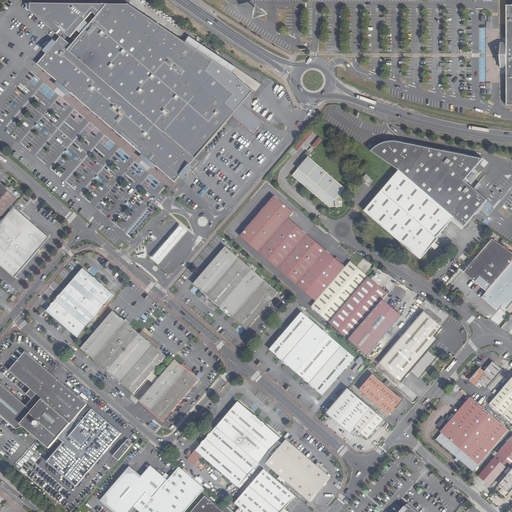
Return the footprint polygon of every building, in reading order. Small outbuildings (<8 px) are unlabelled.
[(199,162),(195,159),(232,115),(253,91),(213,61),(129,4),(32,4),(31,10),(61,36),(55,43),(55,42),(54,42),(53,42),(53,43),(53,44),(54,45),(49,51),(48,50),(47,50),(46,51),(46,52),(47,53),(37,64),(58,82),(57,82),(57,83),(58,84),(59,85),(60,84),(68,90),(67,91),(67,92),(68,93),(69,93),(70,93),(70,92),(143,155),(142,155),(142,156),(142,157),(143,157),(144,157),(145,157),(153,163),(152,164),(152,165),(153,166),(154,166),(155,166),(155,165),(175,182),(181,175),(182,176),(183,176),(183,175),(183,174),(183,173),(188,167),(189,167),(190,167),(191,166),(193,168),(199,162)] [(511,105),(511,5),(507,6),(507,43),(501,43),(501,55),(501,68),(507,68),(507,106),(511,105)] [(251,112),(253,91),(232,115),(254,134),(264,122),(251,112)] [(100,122),(96,126),(105,134),(109,130),(100,122)] [(309,129),(293,148),(297,151),(312,132),(309,129)] [(314,148),(322,139),(318,136),(311,146),(314,148)] [(417,185),(445,152),(398,142),(393,142),(388,142),(383,143),(379,145),(375,148),(371,151),(399,170),(417,185)] [(454,217),(464,226),(472,218),(473,217),(487,201),(473,188),(464,181),(483,159),(445,152),(417,185),(454,217)] [(345,188),(309,157),(293,175),(329,207),(335,207),(335,201),(337,198),(345,188)] [(417,185),(399,170),(364,211),(420,259),(437,238),(454,217),(417,185)] [(0,215),(1,217),(17,199),(1,185),(0,185),(0,215)] [(294,213),(274,196),(240,236),(259,252),(289,218),(294,213)] [(0,264),(15,278),(49,238),(14,207),(5,217),(0,223),(0,264)] [(345,267),(289,218),(259,252),(312,297),(307,303),(368,356),(402,316),(383,300),(388,294),(350,261),(345,267)] [(189,232),(179,224),(150,258),(161,267),(176,248),(189,232)] [(438,239),(437,238),(420,259),(421,259),(431,246),(435,249),(438,246),(435,242),(438,239)] [(511,252),(492,239),(464,272),(487,292),(482,298),(498,311),(503,306),(507,309),(511,303),(511,252)] [(239,258),(226,246),(194,284),(207,296),(220,307),(233,318),(247,330),(278,292),(266,281),(253,270),(239,258)] [(47,311),(78,338),(115,296),(83,268),(47,311)] [(94,360),(127,323),(113,311),(81,348),(94,360)] [(443,327),(424,311),(379,364),(381,365),(401,383),(411,371),(418,377),(435,357),(428,351),(438,340),(435,337),(443,327)] [(355,357),(302,312),(270,349),(323,395),(355,357)] [(127,323),(94,360),(108,372),(141,335),(127,323)] [(141,335),(108,372),(133,392),(165,357),(141,335)] [(25,426),(51,449),(60,439),(71,426),(75,430),(64,443),(48,461),(76,486),(121,434),(25,351),(9,370),(31,389),(26,394),(32,399),(26,406),(0,383),(0,414),(16,429),(25,426)] [(198,380),(175,360),(139,401),(163,421),(198,380)] [(503,370),(493,361),(484,372),(480,368),(470,380),(480,389),(483,386),(487,389),(503,370)] [(158,378),(152,372),(147,378),(153,384),(158,378)] [(384,384),(373,374),(359,390),(389,415),(395,408),(396,409),(404,400),(398,395),(398,396),(387,387),(391,382),(388,379),(384,384)] [(511,378),(489,404),(511,423),(511,378)] [(384,419),(348,388),(327,413),(350,433),(355,427),(367,438),(384,419)] [(481,405),(471,397),(449,422),(446,420),(445,421),(442,419),(436,425),(442,430),(441,432),(442,433),(436,440),(457,457),(459,459),(474,472),(510,430),(502,423),(481,405)] [(281,438),(239,401),(196,450),(203,456),(239,487),(281,438)] [(152,421),(148,425),(154,430),(158,426),(152,421)] [(60,439),(64,443),(75,430),(71,426),(60,439)] [(355,427),(350,433),(363,444),(367,438),(355,427)] [(511,436),(498,453),(511,465),(511,436)] [(133,444),(128,439),(113,456),(119,461),(133,444)] [(278,449),(275,446),(259,464),(267,470),(270,467),(310,501),(330,478),(286,440),(278,449)] [(203,456),(196,450),(193,453),(190,450),(186,455),(189,458),(187,459),(195,466),(201,459),(203,456)] [(506,467),(495,457),(479,476),(490,486),(506,467)] [(203,461),(201,459),(195,466),(197,468),(203,461)] [(167,481),(151,466),(140,477),(134,474),(125,474),(107,495),(108,505),(116,511),(128,511),(133,507),(146,492),(152,498),(167,481)] [(133,507),(138,511),(184,511),(205,489),(179,466),(167,481),(152,498),(146,492),(133,507)] [(281,511),(296,496),(264,469),(235,503),(240,508),(245,511),(281,511)] [(511,470),(500,485),(510,493),(511,491),(511,470)] [(223,511),(205,496),(191,511),(223,511)]
